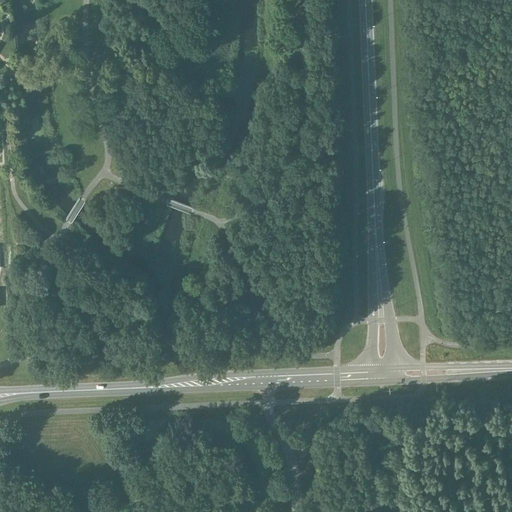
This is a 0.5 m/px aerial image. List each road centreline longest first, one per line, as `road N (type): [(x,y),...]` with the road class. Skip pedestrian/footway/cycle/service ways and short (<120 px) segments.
road 1 (secondary): [(143,388),(382,382)]
road 2 (secondary): [(375,238),(365,0)]
road 3 (secondary): [(372,369),(198,376),(143,388)]
road 4 (secondary): [(394,368),(375,238)]
road 5 (secondary): [(375,238),(372,369)]
road 6 (tertiary): [(382,382),(511,374)]
road 7 (secondary): [(20,393),(143,388)]
